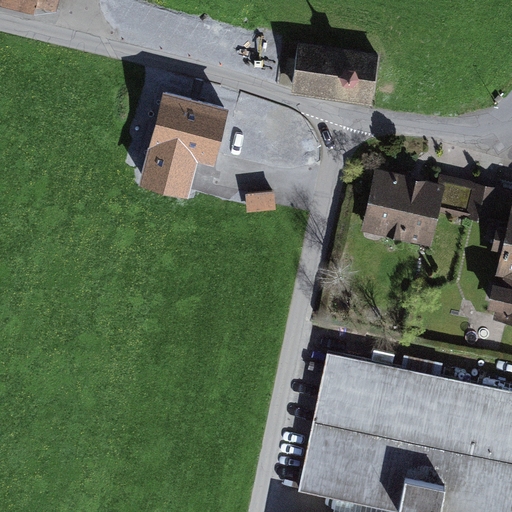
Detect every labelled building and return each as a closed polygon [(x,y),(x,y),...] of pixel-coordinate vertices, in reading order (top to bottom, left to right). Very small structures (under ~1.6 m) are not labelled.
[(43,0),(0,0),(0,6),(40,15),(43,0)] [(364,51),(286,38),(277,87),(355,100),(364,51)] [(237,105),(174,89),(150,181),(195,193),(204,159),(222,164),(237,105)] [(447,201),(374,187),(363,247),(436,260),(447,201)] [(274,191),(248,197),(253,219),(279,213),(274,191)] [(511,208),(508,208),(491,323),(511,325),(511,208)] [(511,511),(511,399),(331,363),(303,499),(368,511),(511,511)]
